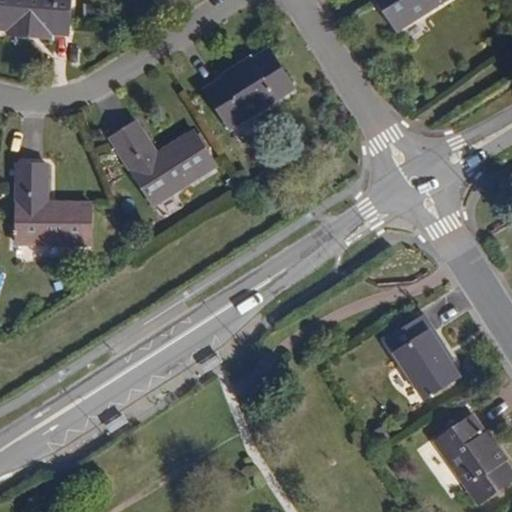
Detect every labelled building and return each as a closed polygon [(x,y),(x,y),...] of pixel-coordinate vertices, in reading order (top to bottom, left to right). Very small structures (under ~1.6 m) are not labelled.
[(74,0),(0,0),(0,29),(11,30),(54,34),(71,35),(74,0)] [(451,0),(379,0),(400,32),(451,0)] [(11,30),(11,37),(53,40),(54,34),(11,30)] [(295,91),(271,53),(208,92),(232,131),(295,91)] [(154,158),(134,128),(110,143),(152,209),(212,170),(190,135),(154,158)] [(47,203),(47,166),(18,166),(18,245),(91,245),(91,203),(47,203)] [(427,317),(422,321),(447,360),(450,365),(456,361),(427,317)] [(447,360),(422,321),(387,342),(426,402),(460,380),(450,365),(447,360)] [(511,482),(511,472),(474,418),(435,445),(479,506),(511,482)]
